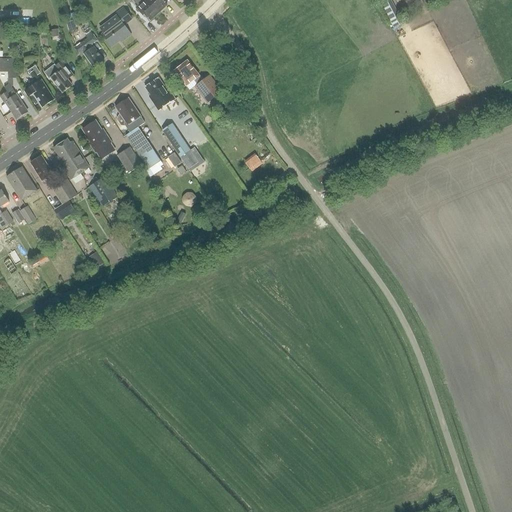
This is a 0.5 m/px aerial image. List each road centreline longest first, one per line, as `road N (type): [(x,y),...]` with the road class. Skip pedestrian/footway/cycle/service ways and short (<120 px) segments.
road 1 (residential): [(471,511),(412,338),(274,144),(248,62),(211,7)]
road 2 (primary): [(0,162),(149,61),(211,7)]
